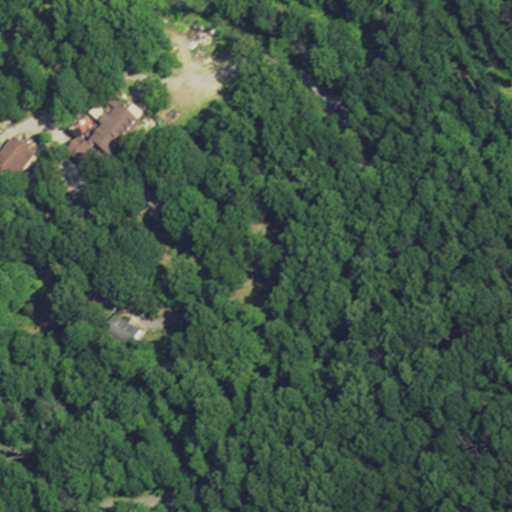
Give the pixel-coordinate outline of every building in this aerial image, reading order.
[(136,121),(106,100),(67,157),(97,177),(136,121)] [(34,154),(12,138),(0,155),(0,170),(14,181),(34,154)] [(116,287),(130,290),(127,307),(113,304),(116,287)] [(90,305),(91,295),(107,296),(106,306),(90,305)] [(130,349),(139,331),(111,317),(102,335),(130,349)]
